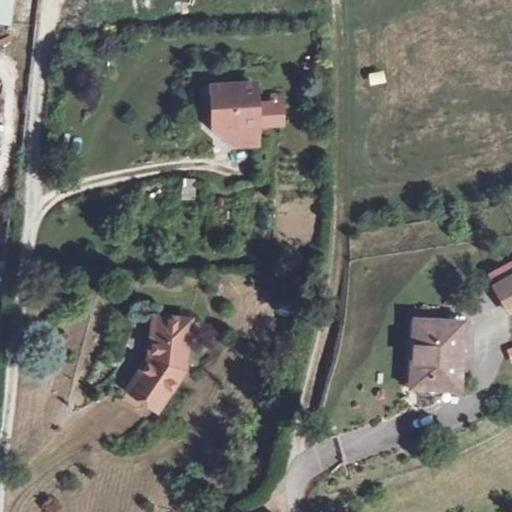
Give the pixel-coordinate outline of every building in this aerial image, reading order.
[(0,0),(0,24),(13,25),(13,0),(0,0)] [(251,95),(207,97),(209,138),(229,137),(230,154),(253,154),(251,95)] [(180,179),(182,199),(195,198),(194,178),(180,179)] [(479,281),(494,309),(511,300),(511,269),(511,270),(500,270),(479,281)] [(465,321),(421,317),(418,381),(460,384),(465,321)] [(152,364),(124,406),(135,415),(139,410),(152,417),(182,377),(186,327),(158,324),(152,364)]
